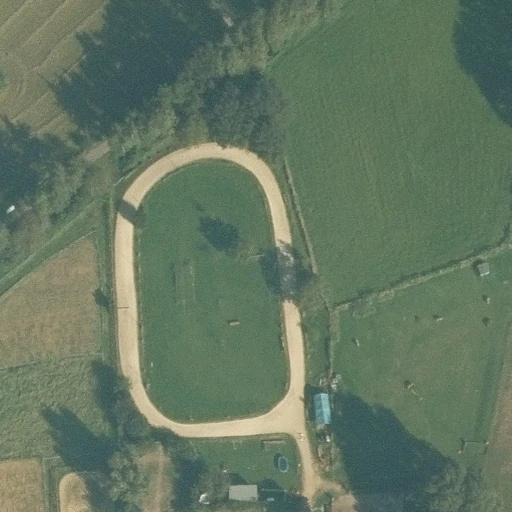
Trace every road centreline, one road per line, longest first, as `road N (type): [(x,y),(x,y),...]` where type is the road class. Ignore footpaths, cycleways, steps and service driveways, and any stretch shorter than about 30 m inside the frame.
road 1 (unknown): [(218,150),(174,158),(131,197),(125,217),(129,350),(138,402),(153,425),(223,431),(258,424),(284,415),(292,396),(297,371),(276,209),(268,181),(250,162)]
road 2 (track): [(0,228),(246,40),(214,0)]
